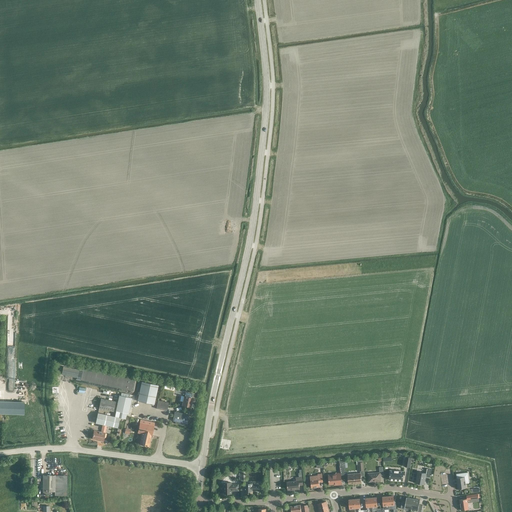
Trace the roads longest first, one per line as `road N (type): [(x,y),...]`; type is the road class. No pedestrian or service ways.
road 1 (secondary): [(202,466),(253,221),(266,94),(257,0)]
road 2 (unclassified): [(157,460),(81,449),(0,453)]
